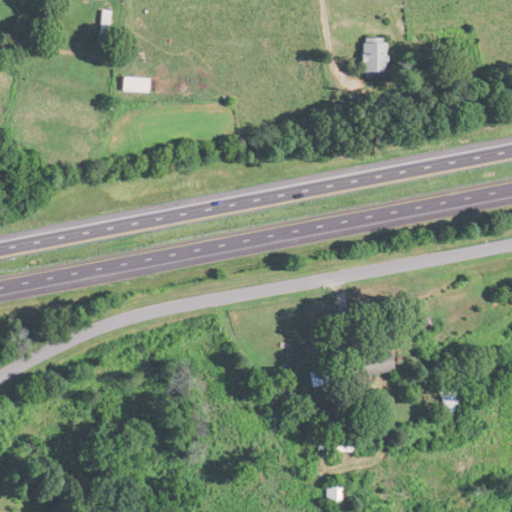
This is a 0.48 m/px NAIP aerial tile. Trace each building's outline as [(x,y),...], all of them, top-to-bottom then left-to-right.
[(95,44),(105,44),(105,10),(95,10),(95,44)] [(383,72),(383,37),(358,37),(358,72),(383,72)] [(144,77),(117,77),(117,91),(144,91),(144,77)] [(387,370),(383,350),(341,358),(345,378),(387,370)] [(440,412),(457,408),(451,384),(434,388),(440,412)] [(350,451),(350,436),(313,436),(313,451),(350,451)] [(356,466),(356,488),(394,488),(394,466),(356,466)] [(341,483),(322,483),(322,487),(302,486),(301,499),(340,501),(341,483)]
